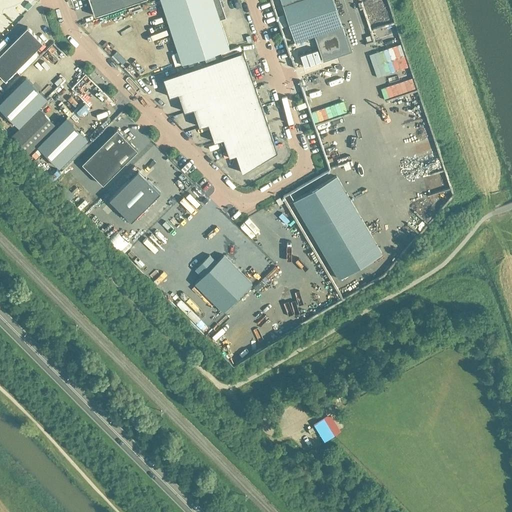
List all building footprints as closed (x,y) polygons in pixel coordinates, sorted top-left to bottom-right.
[(89,0),(95,15),(139,0),(89,0)] [(226,18),(222,7),(220,0),(161,0),(182,64),(230,48),(220,20),(226,18)] [(333,0),(293,0),(282,4),(295,42),(342,26),(333,0)] [(43,42),(27,26),(0,53),(0,74),(6,80),(43,42)] [(321,60),(317,49),(300,55),(304,66),(321,60)] [(170,97),(178,94),(184,112),(193,109),(199,127),(208,124),(214,142),(223,139),(229,157),(236,155),(242,173),(278,151),(244,51),(163,78),(170,97)] [(328,72),(320,74),(323,85),(331,84),(328,72)] [(26,77),(0,102),(0,107),(19,126),(47,98),(26,77)] [(320,104),(309,108),(316,127),(327,123),(320,104)] [(28,154),(56,125),(39,108),(11,137),(28,154)] [(66,118),(38,146),(59,167),(88,139),(66,118)] [(117,129),(82,163),(103,184),(138,150),(117,129)] [(110,199),(132,221),(161,192),(139,170),(110,199)] [(293,201),(339,279),(382,253),(336,176),(293,201)] [(313,293),(223,346),(233,364),(341,301),(285,206),(267,216),(313,293)] [(224,254),(217,261),(210,254),(196,269),(203,276),(196,283),(224,311),(252,283),(224,254)] [(314,423),(314,424),(324,440),(329,437),(329,438),(335,434),(332,429),(336,427),(335,426),(337,424),(333,418),(331,419),(330,418),(326,421),(324,417),(314,423)]
